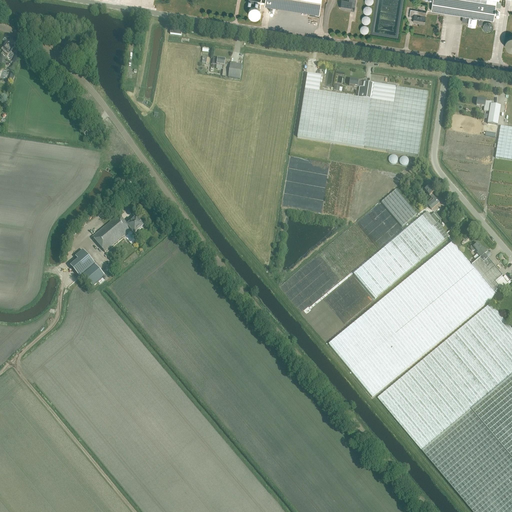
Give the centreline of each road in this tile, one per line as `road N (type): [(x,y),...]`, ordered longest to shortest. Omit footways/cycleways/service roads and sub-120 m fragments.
road 1 (unclassified): [(430,511),(215,258),(94,93),(56,58),(0,26)]
road 2 (unclassified): [(447,58),(80,0)]
road 3 (residential): [(511,255),(435,164),(447,58)]
